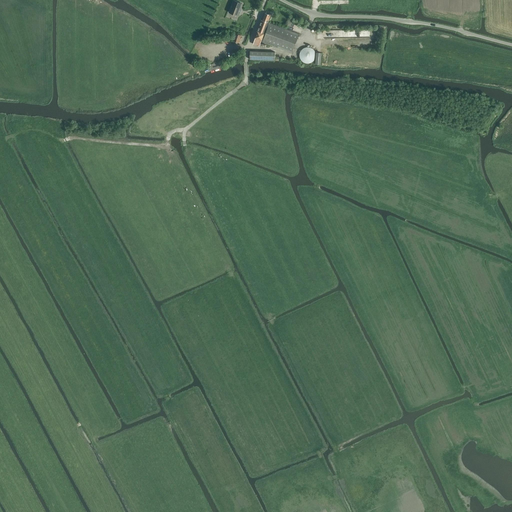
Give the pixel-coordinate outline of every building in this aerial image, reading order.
[(238,15),(243,3),(234,0),(233,0),(229,12),(238,15)] [(268,22),(271,15),(265,13),(262,20),(257,31),(258,32),(253,44),(259,46),(260,43),(262,44),(263,42),(292,54),(299,35),(269,23),(268,22)] [(236,33),(233,41),(239,43),(242,35),(236,33)] [(307,63),(308,63),(309,63),(310,63),(311,63),(311,62),(312,62),(313,62),(313,61),(314,61),(314,60),(315,59),(315,58),(316,57),(316,56),(316,55),(316,54),(316,53),(315,52),(315,51),(314,50),(313,49),(312,48),(311,48),(310,47),(309,47),(308,47),(307,47),(306,47),(305,47),(305,48),(304,48),(303,48),(303,49),(302,49),(302,50),(301,50),(301,51),(300,52),(300,53),(300,54),(300,55),(300,56),(300,57),(300,58),(301,59),(301,60),(302,61),(303,62),(304,62),(304,63),(305,63),(306,63),(307,63)] [(275,60),(275,59),(275,52),(250,51),(249,59),(275,60)]
